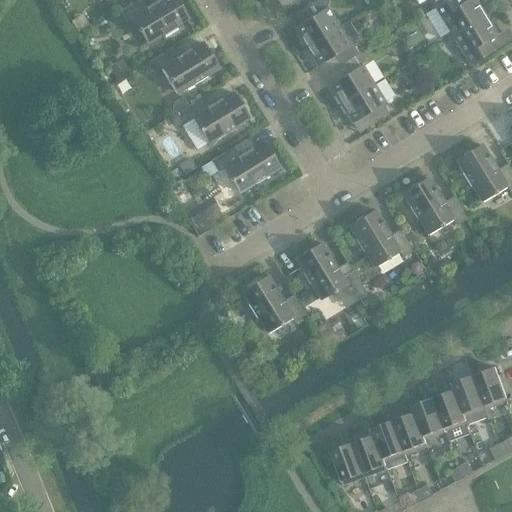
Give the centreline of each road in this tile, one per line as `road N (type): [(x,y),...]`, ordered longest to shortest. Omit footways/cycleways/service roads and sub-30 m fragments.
road 1 (residential): [(335,191),(215,0)]
road 2 (residential): [(335,191),(511,81)]
road 3 (residential): [(208,268),(335,191)]
